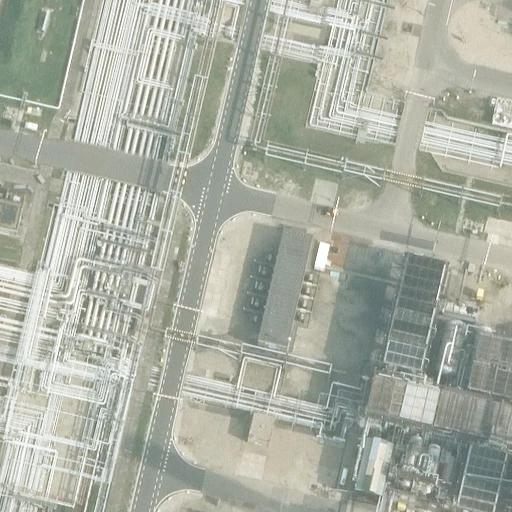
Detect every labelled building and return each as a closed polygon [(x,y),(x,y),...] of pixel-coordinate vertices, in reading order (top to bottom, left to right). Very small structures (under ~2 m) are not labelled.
[(0,234),(15,238),(21,211),(20,211),(23,198),(0,191),(0,234)] [(316,245),(311,244),(281,236),(255,349),(290,357),(297,327),(292,326),(304,275),(310,275),(316,245)] [(511,359),(446,321),(443,397),(440,397),(441,377),(430,377),(435,270),(396,268),(391,389),(381,388),(377,394),(396,405),(394,405),(392,432),(438,435),(452,412),(488,433),(487,451),(495,437),(511,438),(511,359)] [(273,424),(252,419),(246,443),(267,448),(273,424)] [(356,499),(382,503),(390,450),(364,446),(356,499)] [(456,511),(492,511),(499,481),(492,479),(490,494),(462,488),(456,511)]
